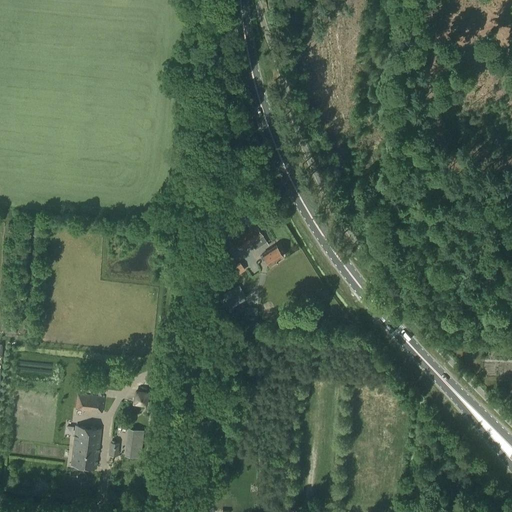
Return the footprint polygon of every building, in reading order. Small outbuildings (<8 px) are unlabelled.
[(240,251),(263,236),(255,224),(233,239),(240,251)] [(262,254),(260,256),(263,260),(265,259),(270,265),(283,256),(282,254),(283,253),(281,251),(280,251),(275,243),(261,252),(262,254)] [(234,266),(230,269),(235,277),(245,271),(239,263),(234,266)] [(243,308),(242,315),(257,316),(258,309),(243,308)] [(147,407),(149,392),(134,389),(132,404),(147,407)] [(101,413),(104,398),(78,395),(75,409),(101,413)] [(95,468),(100,430),(76,427),(71,465),(95,468)] [(130,428),(126,455),(139,456),(142,430),(130,428)] [(115,443),(116,441),(112,441),(112,443),(111,442),(109,454),(117,455),(118,445),(118,443),(115,443)]
